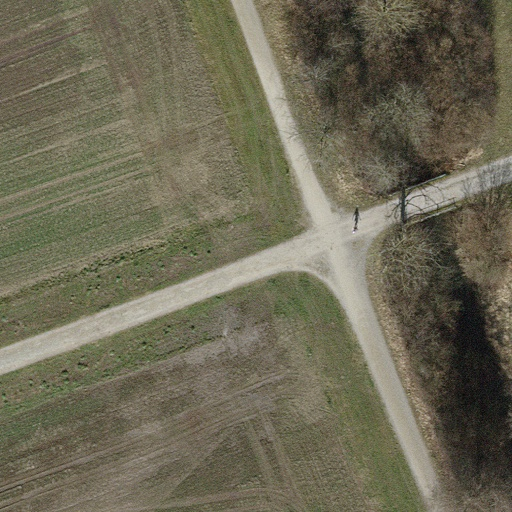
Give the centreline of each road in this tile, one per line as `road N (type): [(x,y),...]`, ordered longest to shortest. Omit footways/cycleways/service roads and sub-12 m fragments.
road 1 (track): [(511,168),(0,357)]
road 2 (track): [(442,511),(333,236)]
road 3 (track): [(243,0),(333,236)]
